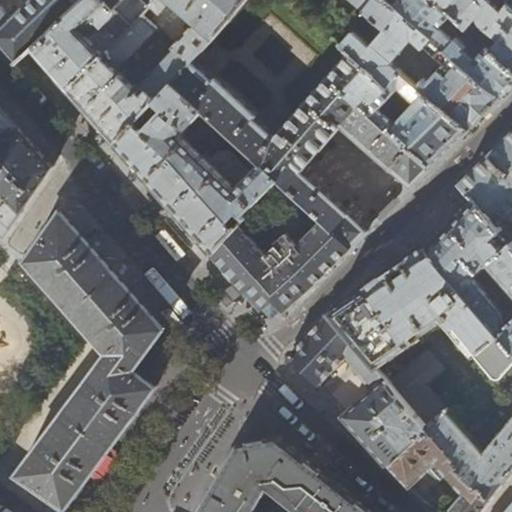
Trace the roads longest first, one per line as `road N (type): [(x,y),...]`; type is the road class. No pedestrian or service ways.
road 1 (tertiary): [(0,74),(249,364)]
road 2 (residential): [(249,364),(511,109)]
road 3 (tertiary): [(249,364),(412,511)]
road 4 (residential): [(249,364),(139,496)]
